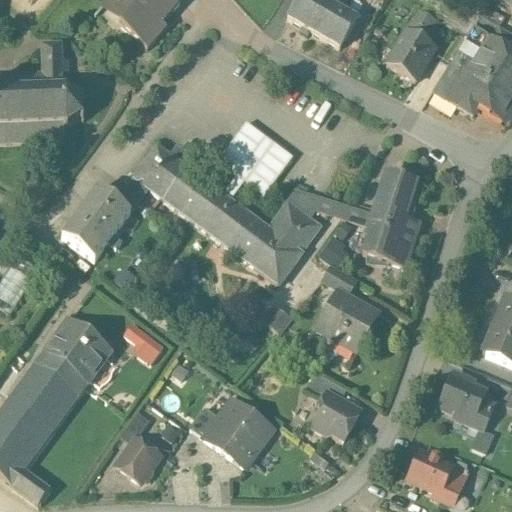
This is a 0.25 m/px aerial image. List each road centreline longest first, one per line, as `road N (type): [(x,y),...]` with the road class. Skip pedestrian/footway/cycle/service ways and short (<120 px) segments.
road 1 (residential): [(502,156),(472,202),(383,450),(325,506),(295,511)]
road 2 (residential): [(207,2),(258,42),(459,151),(502,156)]
road 3 (residential): [(0,203),(40,226),(207,2)]
